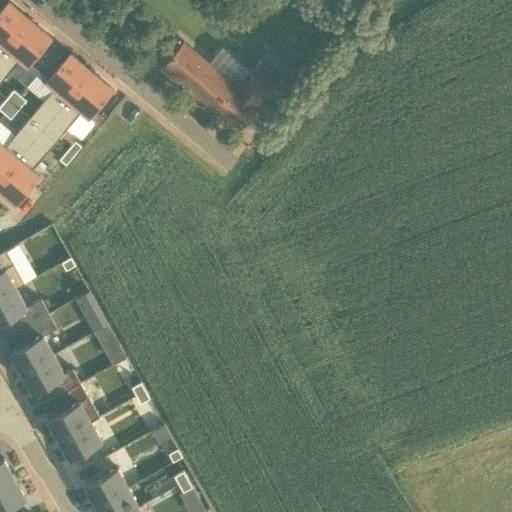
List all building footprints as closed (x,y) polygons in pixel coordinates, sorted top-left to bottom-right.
[(0,64),(30,28),(9,10),(0,22),(0,64)] [(0,65),(0,91),(19,69),(27,76),(52,48),(31,29),(20,42),(11,51),(10,53),(8,55),(6,58),(3,61),(0,65)] [(208,61),(183,41),(162,67),(238,130),(260,105),(258,103),(271,88),(287,67),(266,50),(251,69),(237,86),(208,61)] [(89,81),(68,63),(45,92),(52,99),(28,128),(40,139),(89,81)] [(42,139),(54,149),(79,121),(87,128),(112,100),(90,81),(79,94),(71,103),(69,105),(68,107),(66,109),(63,113),(42,139)] [(12,103),(20,94),(14,88),(6,98),(12,103)] [(20,94),(12,103),(18,108),(26,99),(20,94)] [(0,105),(0,108),(5,112),(12,103),(6,98),(0,105)] [(12,103),(5,112),(11,117),(18,108),(12,103)] [(40,139),(28,128),(4,158),(0,154),(0,189),(4,185),(21,164),(40,139)] [(0,190),(0,203),(15,215),(38,185),(31,178),(54,149),(42,139),(21,164),(0,190)] [(74,154),(82,145),(75,139),(68,149),(74,154)] [(68,149),(60,158),(66,163),(74,154),(68,149)] [(75,264),(71,256),(62,261),(66,269),(75,264)] [(4,265),(0,267),(0,293),(16,285),(4,265)] [(16,285),(0,293),(0,319),(27,305),(16,285)] [(112,330),(108,323),(99,328),(103,335),(112,330)] [(22,370),(53,352),(42,332),(10,350),(22,370)] [(65,372),(53,352),(22,370),(33,390),(65,372)] [(132,386),(136,394),(145,389),(141,381),(132,386)] [(145,389),(136,394),(141,402),(150,397),(145,389)] [(80,399),(48,417),(59,436),(91,419),(80,399)] [(91,419),(59,436),(70,456),(102,438),(91,419)] [(182,455),(178,447),(169,452),(173,460),(182,455)] [(0,484),(15,477),(3,457),(0,458),(0,484)] [(86,483),(97,503),(129,485),(117,465),(86,483)] [(188,478),(183,470),(174,475),(179,483),(188,478)] [(15,477),(0,484),(0,511),(9,511),(7,508),(26,497),(15,477)] [(192,486),(188,478),(179,483),(183,491),(192,486)] [(129,485),(97,503),(101,511),(125,511),(139,504),(129,485)]
